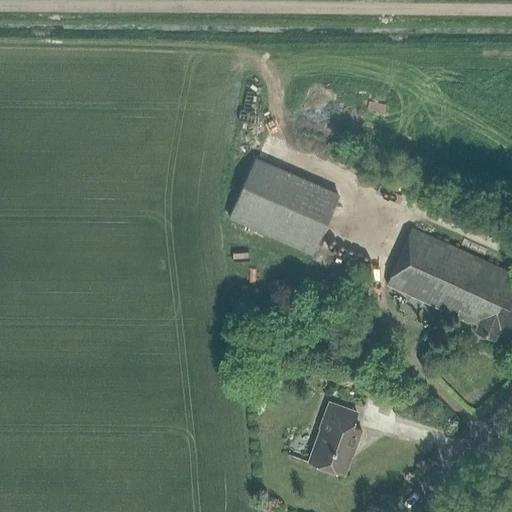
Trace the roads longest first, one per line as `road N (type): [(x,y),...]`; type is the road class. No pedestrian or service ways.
road 1 (track): [(511,16),(0,11)]
road 2 (tertiary): [(400,511),(511,406)]
